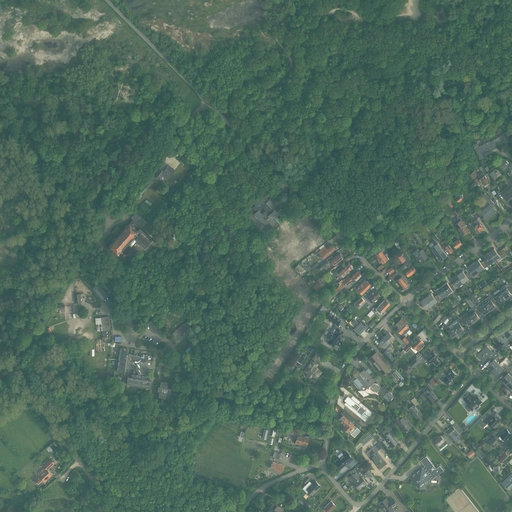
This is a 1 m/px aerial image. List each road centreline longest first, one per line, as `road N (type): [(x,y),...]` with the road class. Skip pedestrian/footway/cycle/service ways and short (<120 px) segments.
road 1 (residential): [(404,300),(207,104),(111,187)]
road 2 (residential): [(319,463),(351,503),(366,501),(475,372)]
road 3 (unclassified): [(319,463),(342,369),(404,300)]
road 4 (unclassified): [(116,511),(35,401),(0,376)]
road 5 (unclassified): [(404,300),(511,219)]
